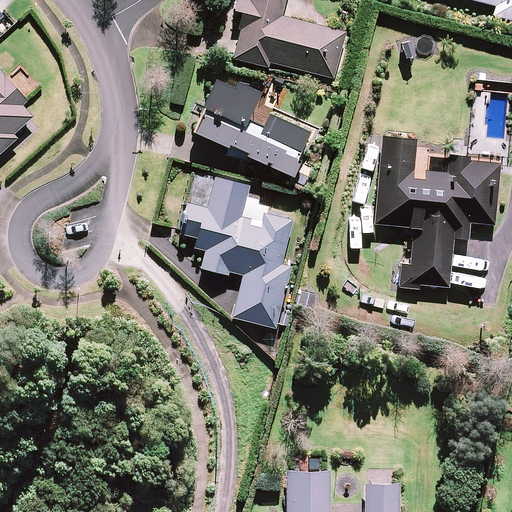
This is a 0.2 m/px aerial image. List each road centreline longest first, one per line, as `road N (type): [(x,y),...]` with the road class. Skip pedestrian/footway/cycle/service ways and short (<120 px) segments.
road 1 (residential): [(118,151),(103,257),(55,275),(20,245),(32,207),(101,164)]
road 2 (residential): [(100,29),(117,67),(118,151)]
